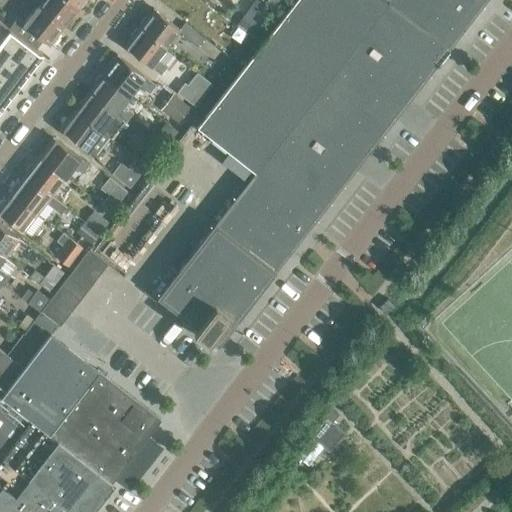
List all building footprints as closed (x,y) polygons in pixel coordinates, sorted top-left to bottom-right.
[(41,0),(37,5),(64,25),(65,23),(68,24),(72,18),(71,15),(77,7),(67,0),(41,0)] [(448,48),(449,49),(487,0),(295,0),(197,126),(255,171),(254,172),(255,173),(243,188),(242,187),(241,188),(242,190),(229,206),(228,205),(227,206),(228,207),(216,222),(215,221),(197,244),(192,251),(157,296),(173,308),(174,306),(180,311),(180,312),(198,326),(194,331),(208,343),(212,337),(219,342),(236,320),(236,319),(248,303),(249,304),(249,303),(262,286),(262,287),(263,286),(262,286),(275,269),(275,270),(276,269),(288,252),(289,253),(289,252),(302,235),(302,236),(302,235),(315,218),(315,219),(316,218),(315,218),(355,167),(355,168),(356,167),(355,167),(368,150),(368,151),(369,150),(381,133),(382,134),(382,133),(395,116),(395,117),(396,116),(395,116),(408,99),(408,100),(409,99),(409,98),(421,82),(422,83),(422,82),(422,81),(435,65),(435,66),(436,65),(435,64),(448,48)] [(252,35),(271,10),(257,0),(255,0),(238,25),(252,35)] [(16,18),(10,26),(31,43),(37,35),(49,44),(51,42),(53,42),(58,36),(57,34),(64,25),(37,5),(23,23),(16,18)] [(139,27),(165,47),(179,29),(154,8),(148,16),(144,16),(140,22),(140,25),(139,27)] [(0,108),(8,98),(42,53),(35,48),(9,28),(0,20),(0,108)] [(179,28),(185,33),(184,34),(197,46),(204,37),(184,22),(179,28)] [(156,59),(165,47),(139,27),(138,28),(135,28),(130,34),(131,38),(125,45),(150,66),(157,71),(162,64),(156,59)] [(109,66),(103,73),(130,93),(137,83),(149,92),(155,84),(118,55),(116,56),(113,56),(108,62),(109,66)] [(122,103),(130,93),(103,73),(103,74),(99,74),(94,80),(95,83),(89,91),(115,112),(123,118),(129,109),(122,103)] [(187,85),(185,83),(177,93),(195,107),(212,85),(197,73),(187,85)] [(76,108),(75,110),(101,130),(108,135),(123,118),(115,112),(89,91),(83,98),(80,99),(75,105),(76,108)] [(191,106),(173,92),(161,107),(179,121),(191,106)] [(108,135),(101,130),(75,110),(70,116),(66,116),(61,122),(62,126),(61,128),(86,148),(94,154),(108,135)] [(177,130),(165,122),(157,134),(168,142),(177,130)] [(40,155),(39,156),(65,176),(73,165),(82,172),(88,164),(53,137),(47,145),(44,145),(39,151),(40,155)] [(146,149),(157,157),(163,149),(153,141),(146,149)] [(26,173),(25,174),(51,194),(65,176),(39,156),(33,163),(30,163),(25,169),(26,173)] [(130,170),(122,164),(117,171),(113,175),(132,189),(149,167),(138,159),(130,170)] [(11,192),(37,211),(46,201),(55,208),(60,202),(51,194),(25,174),(20,180),(16,181),(12,187),(12,190),(11,192)] [(111,179),(103,190),(110,196),(103,205),(113,213),(129,193),(111,179)] [(0,213),(22,231),(37,211),(11,192),(6,199),(2,199),(0,201),(0,213)] [(94,211),(86,222),(98,231),(106,220),(94,211)] [(89,242),(98,231),(86,222),(78,233),(89,242)] [(0,253),(4,256),(17,237),(0,224),(0,253)] [(73,238),(58,257),(57,258),(67,266),(82,246),(73,238)] [(89,248),(49,300),(41,310),(52,320),(57,323),(60,325),(108,263),(89,248)] [(0,281),(2,283),(9,274),(16,265),(4,256),(0,253),(0,281)] [(63,271),(53,263),(39,283),(49,289),(63,271)] [(36,288),(34,292),(27,287),(20,296),(40,311),(50,297),(36,288)] [(42,344),(50,332),(57,323),(52,320),(41,310),(26,331),(42,344)] [(24,366),(42,344),(26,331),(24,330),(7,354),(24,366)] [(24,366),(6,389),(1,395),(49,432),(97,369),(50,332),(42,344),(24,366)] [(0,348),(0,384),(6,389),(24,366),(7,354),(0,348)] [(97,369),(49,432),(112,481),(161,418),(97,369)] [(49,432),(1,395),(0,397),(0,507),(6,511),(87,511),(112,481),(49,432)] [(338,427),(332,422),(326,417),(311,435),(312,436),(296,455),(299,457),(308,465),(324,446),(329,451),(345,432),(338,427)]
